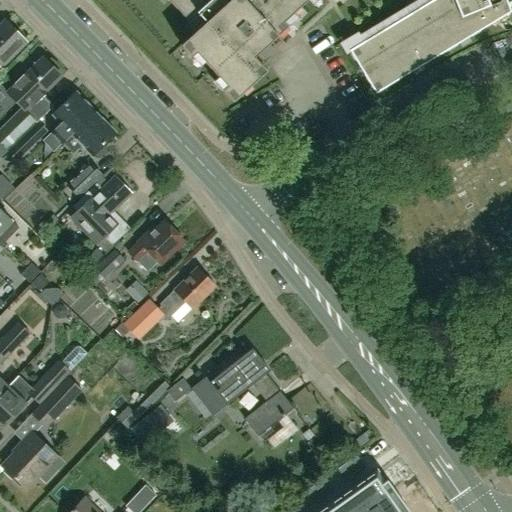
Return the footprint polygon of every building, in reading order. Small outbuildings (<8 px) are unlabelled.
[(244,0),(167,0),(196,31),(180,45),(191,57),(195,53),(226,87),(221,91),(232,102),(266,71),(254,58),(288,27),(283,22),(307,0),(253,0),(248,5),(244,0)] [(418,8),(348,50),(374,93),(509,12),(504,0),(419,0),(415,3),(418,8)] [(0,67),(1,68),(26,43),(4,20),(0,23),(0,67)] [(0,155),(35,122),(25,112),(61,77),(42,57),(6,92),(22,109),(0,129),(0,155)] [(94,113),(75,93),(52,115),(61,124),(52,132),(62,143),(64,141),(71,135),(86,120),(94,113)] [(104,143),(114,133),(94,113),(86,120),(71,135),(64,141),(62,143),(72,154),(82,146),(91,156),(94,153),(97,155),(100,156),(106,149),(106,146),(104,143)] [(16,161),(48,131),(38,122),(7,152),(16,161)] [(90,162),(62,190),(73,202),(101,174),(90,162)] [(98,245),(104,253),(130,229),(113,211),(130,194),(114,177),(101,189),(97,184),(66,212),(70,217),(69,218),(96,247),(98,245)] [(18,228),(0,210),(0,246),(18,228)] [(41,236),(58,219),(53,215),(36,232),(41,236)] [(146,272),(157,262),(160,265),(183,242),(163,221),(154,230),(152,228),(127,252),(146,272)] [(96,247),(90,252),(94,256),(97,260),(101,256),(104,253),(98,245),(96,247)] [(95,287),(124,260),(114,250),(85,276),(95,287)] [(39,271),(31,263),(25,269),(34,277),(39,271)] [(173,311),(183,301),(191,309),(214,287),(196,268),(173,291),(163,301),(165,303),(158,310),(148,300),(123,325),(129,330),(140,341),(164,316),(164,315),(170,308),(173,311)] [(28,283),(34,277),(25,269),(20,275),(28,283)] [(37,276),(30,284),(38,292),(45,284),(37,276)] [(137,303),(146,294),(137,283),(127,293),(137,303)] [(51,310),(51,315),(55,319),(61,319),(64,316),(64,310),(61,306),(55,306),(51,310)] [(17,322),(0,339),(0,366),(30,334),(17,322)] [(122,337),(129,330),(123,325),(121,323),(114,330),(122,337)] [(84,337),(67,351),(75,361),(92,348),(84,337)] [(248,351),(208,382),(226,405),(251,385),(260,397),(261,396),(265,402),(243,419),(256,436),(292,408),(279,391),(265,374),(248,351)] [(17,375),(6,386),(0,392),(0,429),(0,430),(25,404),(31,398),(38,404),(69,373),(58,362),(30,389),(17,375)] [(67,376),(31,414),(46,428),(82,391),(67,376)] [(175,402),(191,389),(183,378),(166,391),(175,402)] [(126,429),(139,446),(171,420),(159,404),(126,429)] [(127,407),(116,419),(121,424),(133,412),(127,407)] [(58,470),(51,463),(56,457),(30,433),(19,445),(21,447),(3,465),(27,488),(38,477),(45,484),(58,470)] [(355,455),(345,462),(349,468),(359,461),(355,455)] [(359,461),(349,468),(354,474),(364,467),(359,461)] [(345,462),(335,469),(340,475),(349,468),(345,462)] [(349,468),(340,475),(344,481),(354,474),(349,468)] [(375,470),(354,485),(355,487),(352,489),(368,511),(408,511),(385,480),(383,482),(375,470)] [(323,477),(313,484),(318,491),(328,484),(323,477)] [(313,484),(304,491),(308,498),(318,491),(313,484)] [(328,484),(318,491),(322,497),(332,490),(328,484)] [(348,490),(328,504),(333,511),(368,511),(352,489),(349,492),(348,490)] [(318,491),(308,498),(313,504),(322,497),(318,491)] [(128,511),(126,510),(123,511),(96,511),(83,499),(70,511),(128,511)] [(292,500),(282,507),(285,511),(288,511),(296,506),(292,500)]
